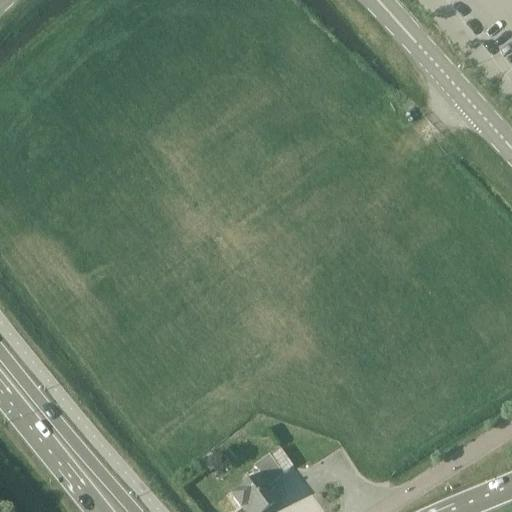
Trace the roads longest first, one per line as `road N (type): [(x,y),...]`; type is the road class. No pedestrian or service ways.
road 1 (secondary): [(132,511),(0,356)]
road 2 (tertiary): [(511,150),(376,0)]
road 3 (secondary): [(0,380),(102,511)]
road 4 (unclassified): [(377,511),(511,426)]
